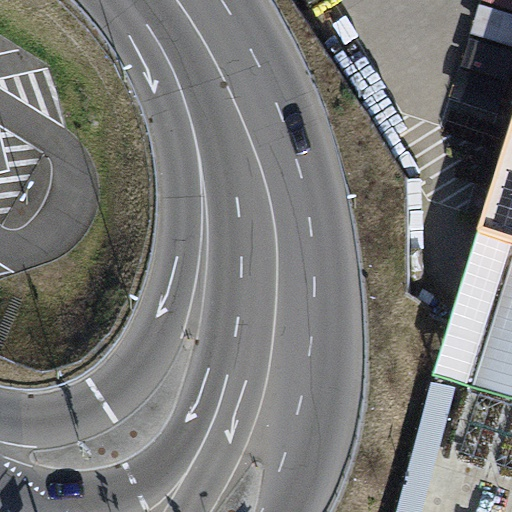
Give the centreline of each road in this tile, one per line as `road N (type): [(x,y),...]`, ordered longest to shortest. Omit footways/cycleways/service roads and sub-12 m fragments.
road 1 (tertiary): [(113,0),(160,96),(178,162),(181,225),(169,296),(148,352),(106,403),(71,421),(25,428),(0,417)]
road 2 (tertiary): [(296,511),(320,306),(312,204),(290,131),(225,0)]
road 3 (tertiary): [(138,0),(185,44),(218,117),(246,254),(240,328)]
road 4 (tertiary): [(240,328),(176,468),(144,494),(115,509),(0,492)]
road 5 (tertiary): [(240,328),(224,445),(191,511)]
